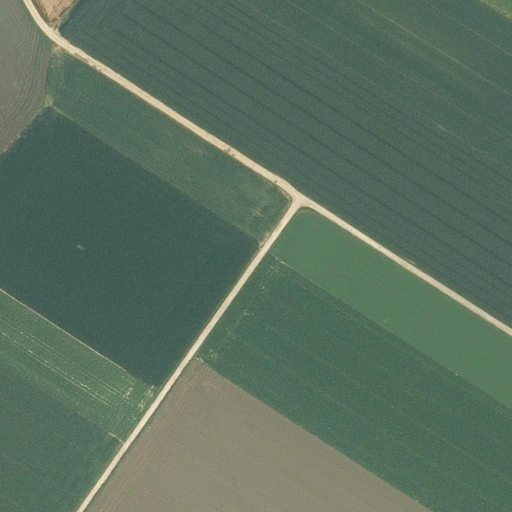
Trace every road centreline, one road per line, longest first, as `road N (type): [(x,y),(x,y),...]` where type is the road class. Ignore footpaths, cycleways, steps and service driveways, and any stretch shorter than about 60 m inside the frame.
road 1 (track): [(81,511),(301,200)]
road 2 (track): [(301,200),(50,34)]
road 3 (track): [(301,200),(511,335)]
